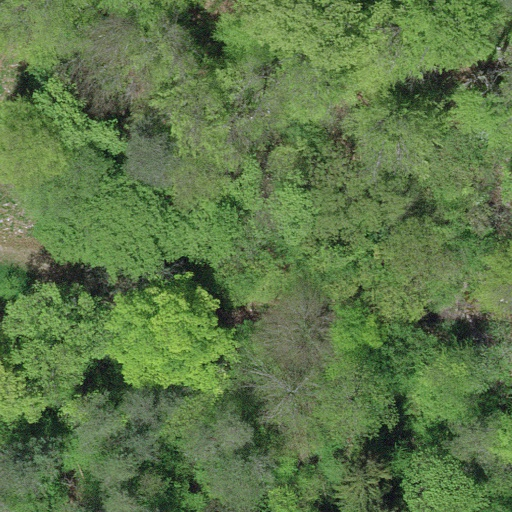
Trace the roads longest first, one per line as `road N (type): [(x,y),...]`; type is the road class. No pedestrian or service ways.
road 1 (track): [(59,291),(419,334),(511,331)]
road 2 (track): [(0,325),(49,306),(59,291),(58,271),(0,256)]
